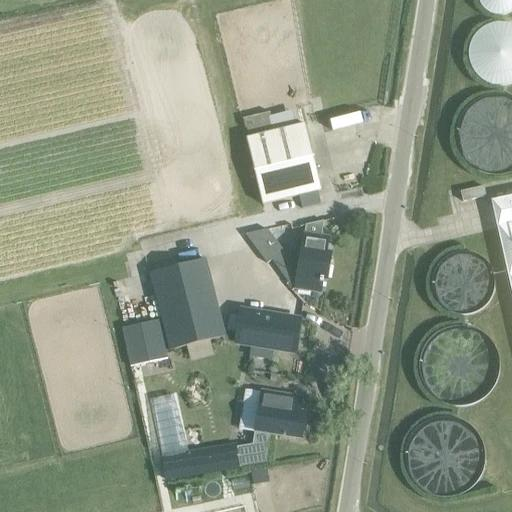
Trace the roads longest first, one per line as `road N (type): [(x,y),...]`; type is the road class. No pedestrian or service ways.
road 1 (unclassified): [(351,511),(430,0)]
road 2 (unknown): [(400,193),(227,235),(252,337)]
road 3 (unknown): [(227,235),(0,291)]
